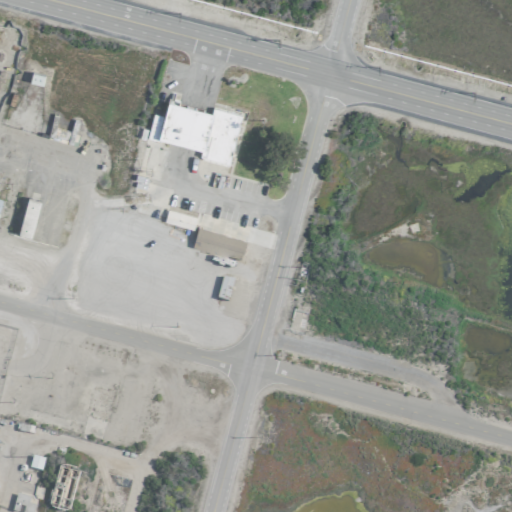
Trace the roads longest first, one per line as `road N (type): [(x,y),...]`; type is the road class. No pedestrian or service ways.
road 1 (residential): [(0,302),(511,438)]
road 2 (residential): [(345,0),(209,511)]
road 3 (residential): [(56,0),(511,124)]
